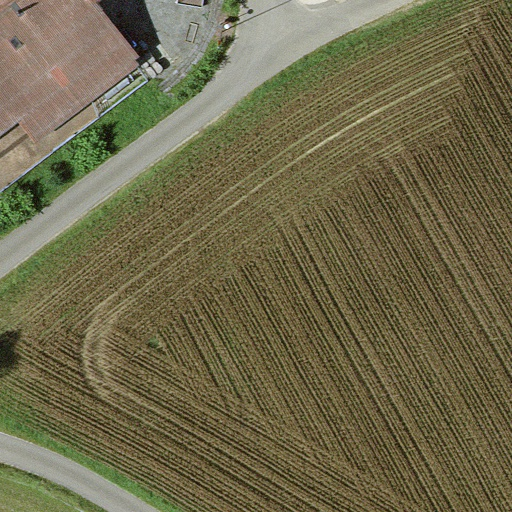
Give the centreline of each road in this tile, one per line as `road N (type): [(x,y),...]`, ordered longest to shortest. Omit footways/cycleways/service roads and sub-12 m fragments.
road 1 (unclassified): [(0,277),(283,57),(414,0)]
road 2 (unclassified): [(0,441),(143,511)]
